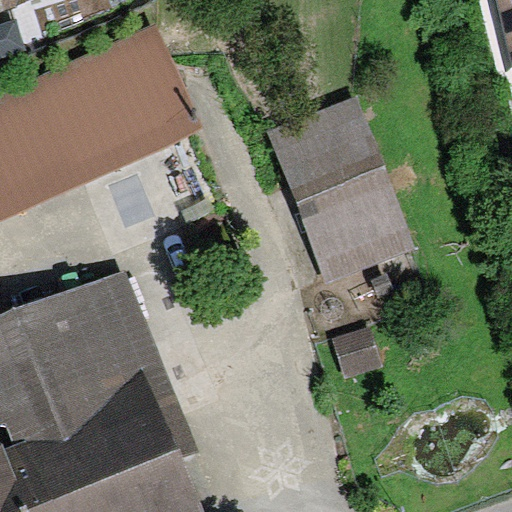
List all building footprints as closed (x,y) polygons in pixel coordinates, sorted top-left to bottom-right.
[(511,0),(496,0),(511,62),(511,0)] [(0,425),(2,425),(13,452),(24,448),(49,511),(199,511),(199,510),(218,502),(125,273),(0,323),(0,223),(207,140),(160,22),(0,98),(0,425)] [(356,98),(270,135),(336,288),(422,251),(356,98)] [(369,330),(333,341),(346,381),(382,369),(369,330)] [(0,511),(49,511),(24,448),(13,452),(4,456),(0,453),(0,511)]
